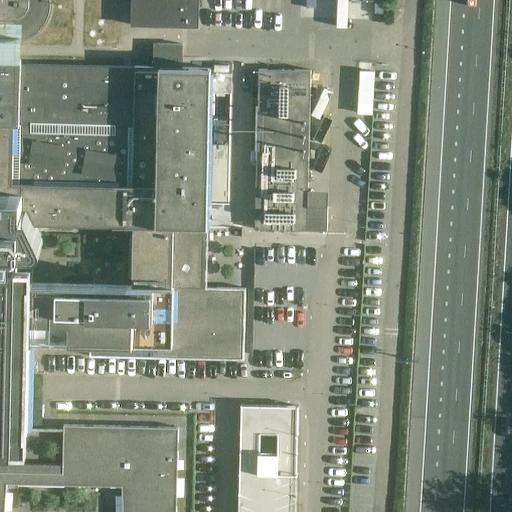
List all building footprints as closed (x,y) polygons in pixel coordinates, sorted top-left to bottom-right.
[(135,0),(135,26),(153,27),(195,28),(195,0),(135,0)] [(0,511),(176,511),(178,427),(63,424),(63,430),(29,429),(31,342),(92,344),(91,357),(245,361),(247,281),(206,280),(206,265),(207,265),(210,93),(231,94),(232,64),(192,63),(192,68),(178,68),(179,46),(183,46),(183,45),(154,44),(153,67),(135,67),(135,68),(15,65),(15,63),(12,63),(12,79),(0,79),(0,511)] [(351,103),(368,104),(369,61),(352,60),(351,103)] [(311,71),(259,70),(255,230),(327,231),(328,192),(308,191),(311,71)] [(298,511),(301,405),(243,404),(240,511),(298,511)]
